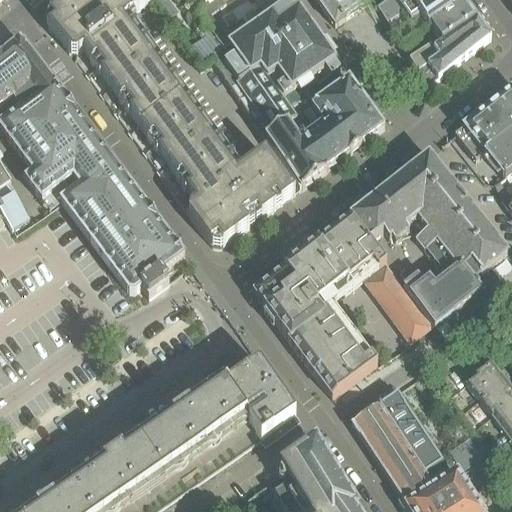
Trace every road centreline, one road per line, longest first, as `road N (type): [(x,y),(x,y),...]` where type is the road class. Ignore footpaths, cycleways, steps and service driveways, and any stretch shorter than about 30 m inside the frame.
road 1 (residential): [(223,288),(511,65)]
road 2 (residential): [(223,288),(18,13)]
road 3 (residential): [(384,511),(223,288)]
